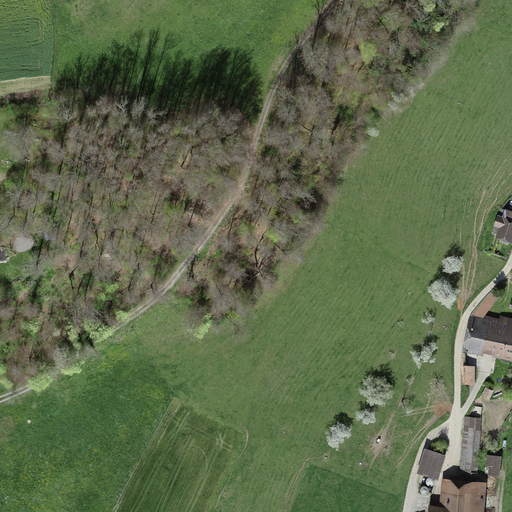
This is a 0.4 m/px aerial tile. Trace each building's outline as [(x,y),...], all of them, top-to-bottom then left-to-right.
[(511,239),(511,211),(509,211),(507,218),(498,215),(494,226),(502,228),(499,236),(511,239)] [(511,358),(511,324),(474,318),(468,350),(511,358)] [(474,383),(474,366),(465,366),(465,383),(474,383)] [(488,387),(483,395),(488,398),(493,391),(488,387)] [(458,482),(444,481),(443,504),(436,504),(432,503),(431,511),(484,511),(487,484),(475,483),(479,432),(462,431),(458,482)] [(447,455),(428,449),(421,472),(439,478),(447,455)] [(501,473),(500,452),(486,453),(486,474),(501,473)]
